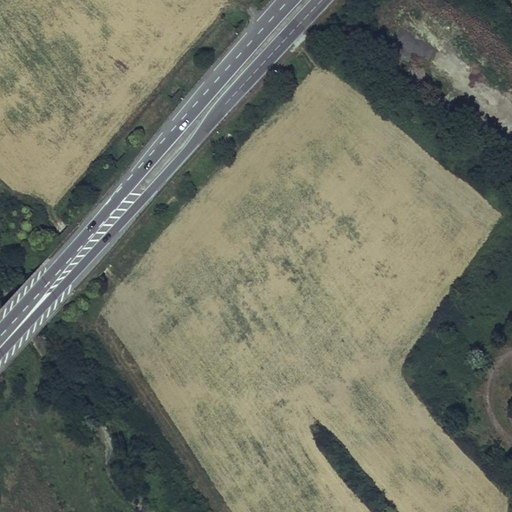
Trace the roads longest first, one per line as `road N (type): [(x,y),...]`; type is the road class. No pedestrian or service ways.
road 1 (tertiary): [(61,276),(323,0)]
road 2 (tertiary): [(289,0),(61,276)]
